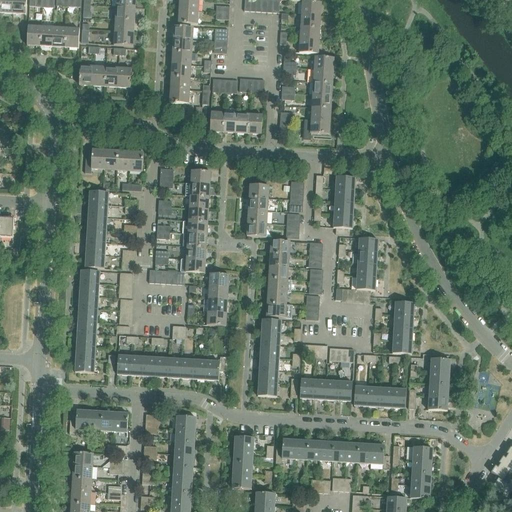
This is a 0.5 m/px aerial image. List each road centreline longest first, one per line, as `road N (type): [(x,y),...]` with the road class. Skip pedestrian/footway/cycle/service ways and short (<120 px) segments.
road 1 (residential): [(483,461),(442,432),(244,419),(193,399),(39,389)]
road 2 (residential): [(55,128),(155,134),(187,149),(388,160)]
road 3 (residential): [(511,359),(441,281),(388,160)]
road 4 (residential): [(388,160),(358,0)]
road 5 (residential): [(40,362),(49,204)]
road 6 (residential): [(32,511),(39,389)]
